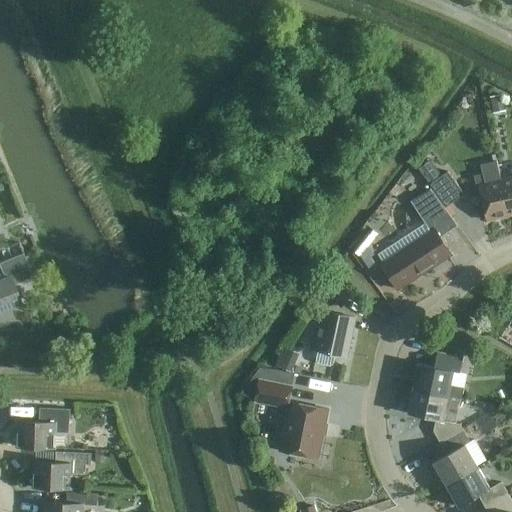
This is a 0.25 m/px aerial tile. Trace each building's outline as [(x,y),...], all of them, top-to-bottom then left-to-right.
[(503,94),(490,97),(493,108),(505,106),(503,94)] [(510,216),(501,180),(497,161),(482,164),(484,174),(474,176),(477,186),(480,185),(488,221),(510,216)] [(448,172),(431,185),(447,207),(465,194),(448,172)] [(510,216),(511,215),(511,177),(501,180),(510,216)] [(412,202),(425,222),(445,208),(431,189),(412,202)] [(368,226),(350,248),(360,256),(378,234),(368,226)] [(452,255),(435,229),(382,264),(398,290),(452,255)] [(32,278),(23,254),(0,263),(0,268),(4,279),(0,280),(0,326),(14,321),(9,309),(21,305),(13,285),(32,278)] [(351,294),(329,275),(319,288),(341,307),(351,294)] [(347,357),(355,318),(325,311),(320,335),(316,334),(312,350),(318,351),(317,360),(319,364),(330,367),(334,364),(336,355),(347,357)] [(283,363),(298,369),(304,351),(289,346),(283,363)] [(460,373),(463,358),(438,353),(435,367),(420,364),(414,389),(449,396),(462,399),(464,388),(451,385),(454,371),(460,373)] [(293,386),(260,380),(256,401),(289,408),(280,451),(319,458),(329,409),(289,402),(293,386)] [(444,421),(449,396),(414,389),(409,414),(437,420),(434,431),(441,442),(463,429),(460,424),(444,421)] [(70,410),(46,408),(45,423),(20,422),(19,436),(15,439),(19,443),(19,447),(54,449),(55,433),(69,433),(70,410)] [(447,485),(478,467),(465,445),(470,442),(463,429),(441,442),(448,455),(434,463),(447,485)] [(95,463),(108,463),(108,451),(96,451),(95,463)] [(92,454),(62,452),(61,463),(36,462),(35,477),(32,480),(35,484),(35,488),(71,489),(71,474),(86,474),(86,465),(91,465),(92,454)] [(487,509),(509,495),(502,482),(491,489),(478,467),(447,485),(460,508),(480,496),(487,509)] [(98,494),(73,493),(72,504),(47,503),(46,511),(82,511),(83,505),(97,505),(98,494)] [(511,511),(511,500),(509,495),(487,509),(488,511),(511,511)]
